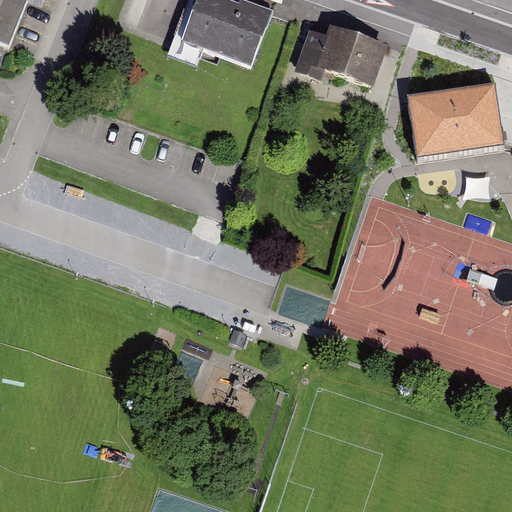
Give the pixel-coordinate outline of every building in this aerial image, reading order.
[(0,0),(0,50),(13,55),(33,6),(20,0),(0,0)] [(134,0),(126,25),(149,32),(159,0),(134,0)] [(244,12),(212,0),(199,0),(182,45),(258,74),(279,20),(246,7),(244,12)] [(331,42),(313,37),(300,79),(325,87),(328,77),(376,93),(390,51),(334,33),(331,42)] [(489,82),(424,93),(432,143),(497,132),(489,82)] [(306,319),(325,327),(333,306),(314,299),(306,319)]
